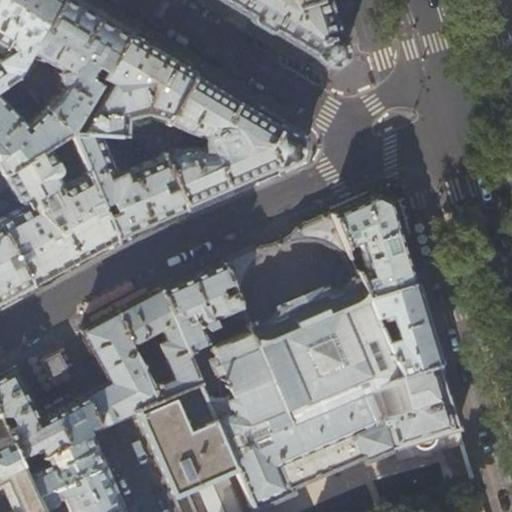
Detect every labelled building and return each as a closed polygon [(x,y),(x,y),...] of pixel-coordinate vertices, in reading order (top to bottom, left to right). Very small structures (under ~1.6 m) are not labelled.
[(0,0),(0,49),(5,53),(0,56),(0,84),(11,77),(57,0),(0,0)] [(96,13),(73,0),(57,0),(11,77),(20,85),(37,58),(56,69),(53,74),(56,81),(60,84),(52,97),(41,106),(43,108),(65,131),(75,116),(98,77),(126,31),(96,13)] [(343,56),(336,33),(325,0),(219,0),(259,24),(330,66),(343,56)] [(160,51),(126,31),(98,77),(107,82),(84,121),(75,116),(65,131),(66,132),(95,133),(124,135),(125,119),(127,118),(131,122),(142,119),(141,115),(161,120),(192,70),(160,51)] [(297,160),(299,134),(247,103),(192,70),(161,120),(160,121),(167,124),(182,131),(177,142),(176,149),(166,152),(159,155),(182,209),(235,186),(297,160)] [(0,101),(0,168),(1,170),(43,145),(65,131),(43,108),(23,125),(0,101)] [(166,152),(159,136),(167,124),(160,121),(151,136),(159,155),(166,152)] [(95,133),(66,132),(84,172),(113,240),(128,232),(150,222),(182,209),(159,155),(151,136),(130,135),(130,143),(145,143),(152,159),(110,177),(112,171),(95,133)] [(43,145),(1,170),(15,198),(16,199),(19,200),(22,200),(23,204),(0,216),(0,228),(30,285),(73,262),(113,240),(84,172),(59,185),(52,173),(54,170),(55,168),(54,166),(43,145)] [(357,199),(328,212),(347,255),(359,251),(365,273),(356,275),(364,296),(411,281),(398,239),(396,232),(386,199),(372,193),(357,199)] [(356,275),(347,255),(328,212),(299,225),(293,231),(300,238),(307,238),(318,240),(327,244),(334,248),(338,252),(344,258),(348,265),(352,275),(350,276),(350,279),(349,281),(349,282),(340,287),(335,288),(329,289),(329,288),(325,287),(325,286),(275,307),(276,309),(274,313),(271,316),(264,320),(256,322),(256,321),(253,320),(251,318),(248,319),(244,309),(243,304),(242,294),(242,289),(245,276),(251,265),(259,256),(259,247),(247,248),(218,261),(237,305),(239,305),(249,328),(210,345),(230,393),(223,396),(229,410),(212,417),(196,380),(195,380),(155,397),(132,407),(139,423),(157,464),(177,510),(178,511),(193,511),(184,488),(233,466),(252,507),(290,490),(288,485),(361,456),(362,459),(392,447),(394,461),(415,455),(421,457),(426,456),(429,456),(434,453),(437,448),(460,441),(447,399),(436,362),(397,374),(383,341),(373,315),(364,296),(356,275)] [(0,301),(30,285),(0,228),(0,301)] [(193,271),(157,288),(182,349),(204,339),(198,323),(237,305),(218,261),(193,271)] [(424,322),(411,281),(364,296),(373,315),(388,311),(395,337),(383,341),(397,374),(436,362),(424,322)] [(136,299),(113,311),(125,342),(129,350),(134,347),(136,349),(145,344),(140,334),(149,329),(170,376),(149,386),(155,397),(195,380),(182,349),(157,288),(136,299)] [(125,342),(113,311),(95,320),(78,329),(106,381),(90,389),(81,393),(97,425),(105,421),(124,412),(124,411),(125,410),(132,407),(155,397),(149,386),(129,350),(125,342)] [(65,368),(56,351),(52,353),(49,351),(48,351),(45,351),(43,353),(42,354),(43,358),(41,359),(39,360),(48,377),(65,368)] [(0,371),(0,425),(19,468),(26,463),(42,454),(86,431),(85,430),(92,427),(97,425),(81,393),(76,396),(36,418),(8,367),(0,371)] [(38,511),(30,494),(19,468),(0,425),(0,483),(12,510),(7,511),(38,511)] [(91,443),(86,431),(42,454),(45,462),(44,464),(30,472),(26,463),(19,468),(30,494),(100,463),(91,443)] [(109,511),(120,508),(109,483),(100,463),(30,494),(38,511),(109,511)]
